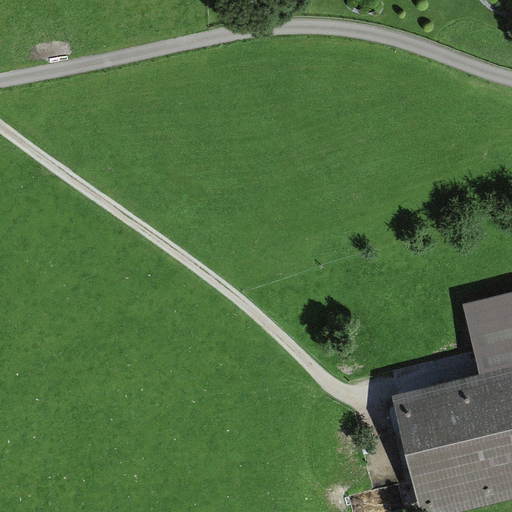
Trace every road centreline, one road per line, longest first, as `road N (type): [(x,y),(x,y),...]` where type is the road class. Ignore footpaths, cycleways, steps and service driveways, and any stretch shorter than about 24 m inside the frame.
road 1 (track): [(511,356),(337,392),(264,323),(0,128)]
road 2 (unclassified): [(511,79),(390,38),(279,28),(0,80)]
